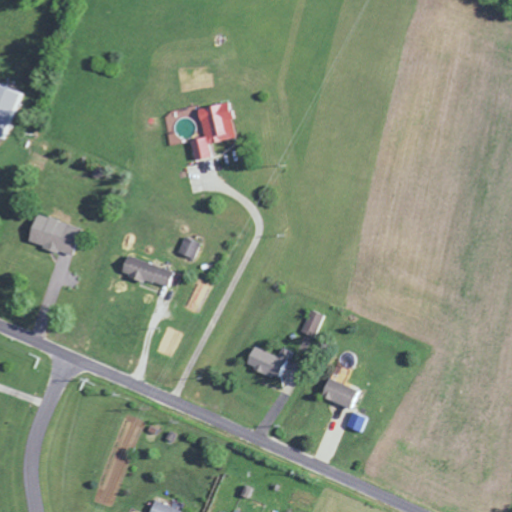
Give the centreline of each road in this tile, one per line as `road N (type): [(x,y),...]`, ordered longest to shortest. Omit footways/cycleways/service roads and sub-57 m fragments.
road 1 (residential): [(419,511),(0,324)]
road 2 (residential): [(69,355),(31,443),(32,511)]
